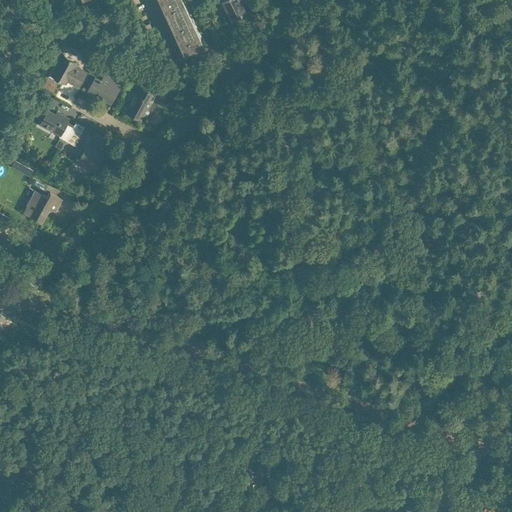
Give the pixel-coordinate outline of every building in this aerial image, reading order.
[(18,0),(10,0),(6,9),(28,21),(32,23),(34,19),(42,24),(47,15),(18,0)] [(166,7),(172,21),(190,12),(184,0),(162,0),(163,1),(162,2),(165,8),(166,7)] [(225,6),(219,9),(225,21),(231,18),(232,20),(247,13),(241,1),(243,0),(224,0),(223,1),(225,6)] [(190,12),(172,21),(178,34),(177,34),(180,40),(181,40),(187,53),(186,53),(186,54),(205,45),(190,12)] [(64,55),(52,76),(66,84),(69,78),(74,80),(73,82),(80,86),(87,72),(76,66),(78,62),(64,55)] [(88,91),(99,96),(102,98),(103,96),(105,96),(113,101),(123,83),(105,74),(102,80),(96,76),(88,91)] [(129,105),(126,111),(131,114),(131,116),(132,118),(134,119),(135,119),(137,118),(142,120),(149,109),(152,111),(159,104),(158,104),(159,102),(164,107),(172,98),(171,96),(165,90),(163,89),(158,94),(153,91),(153,90),(153,89),(154,89),(153,88),(153,87),(153,86),(152,86),(152,85),(151,85),(150,84),(149,84),(148,84),(148,85),(147,85),(146,85),(146,86),(145,87),(141,84),(135,95),(138,96),(132,107),(129,105)] [(0,112),(3,114),(10,103),(0,97),(0,112)] [(59,137),(66,140),(73,127),(67,124),(70,119),(61,114),(60,116),(48,110),(40,124),(60,135),(59,137)] [(76,122),(73,127),(66,140),(75,145),(85,127),(76,122)] [(107,139),(96,133),(88,146),(87,146),(78,161),(95,171),(104,155),(100,153),(107,139)] [(35,190),(27,205),(32,208),(28,215),(41,222),(49,208),(55,212),(62,199),(50,192),(47,196),(35,190)] [(3,232),(10,219),(0,213),(0,245),(6,234),(3,232)]
